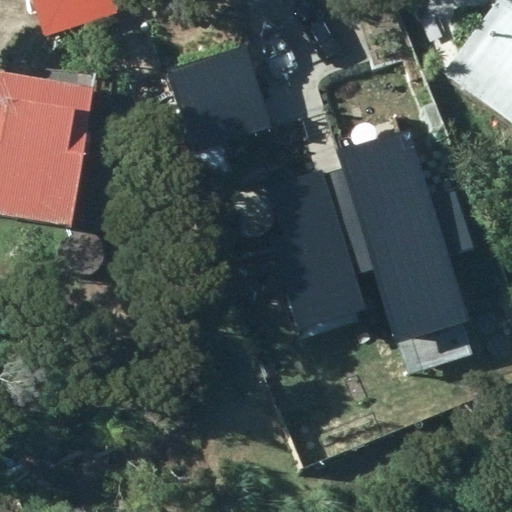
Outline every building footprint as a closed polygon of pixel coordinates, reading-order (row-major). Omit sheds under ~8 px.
[(29,0),(43,37),(114,12),(109,0),(29,0)] [(430,79),(511,138),(511,17),(488,0),(430,79)] [(181,158),(268,132),(242,47),(155,73),(181,158)] [(0,219),(69,231),(92,90),(0,74),(0,219)] [(420,198),(402,140),(327,162),(385,353),(460,330),(441,269),(470,260),(449,190),(420,198)] [(357,315),(315,177),(256,195),(271,245),(257,249),(283,337),(357,315)]
